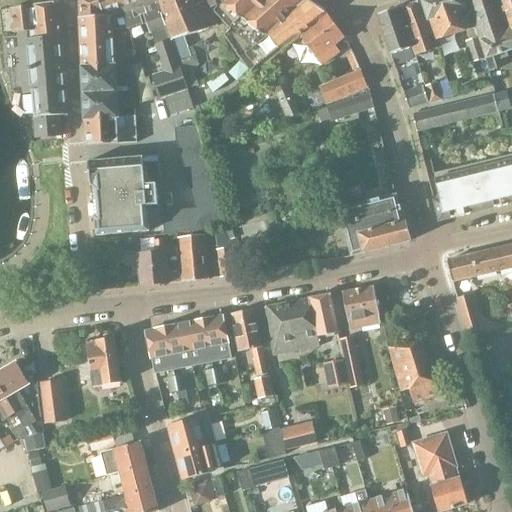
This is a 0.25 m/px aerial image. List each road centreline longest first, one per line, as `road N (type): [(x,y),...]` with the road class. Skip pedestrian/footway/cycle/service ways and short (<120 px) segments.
road 1 (residential): [(65,0),(88,309)]
road 2 (unclassified): [(127,306),(290,285),(428,250)]
road 3 (unclassified): [(505,511),(428,250)]
road 4 (tertiary): [(428,250),(377,70),(346,10)]
road 5 (residential): [(179,511),(127,306)]
